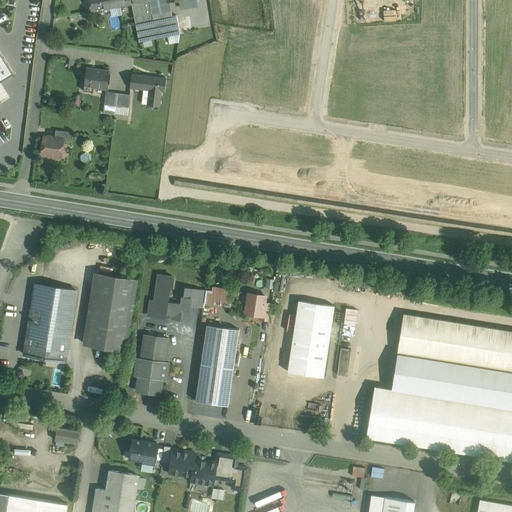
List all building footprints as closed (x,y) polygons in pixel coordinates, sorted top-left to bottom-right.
[(115,0),(89,0),(91,9),(94,11),(117,7),(115,0)] [(166,0),(151,0),(149,1),(153,20),(172,17),(169,2),(167,2),(166,0)] [(177,16),(172,17),(153,20),(149,1),(133,4),(132,4),(139,42),(180,34),(177,16)] [(0,79),(14,70),(0,49),(0,79)] [(109,71),(87,69),(85,86),(84,91),(92,92),(93,87),(107,88),(109,71)] [(167,78),(132,73),(130,88),(143,90),(142,104),(147,104),(147,105),(160,107),(162,92),(165,93),(167,78)] [(117,93),(106,91),(103,112),(115,114),(117,93)] [(130,94),(117,93),(115,114),(127,116),(130,94)] [(72,132),(56,130),(55,138),(63,139),(63,143),(71,144),(72,132)] [(55,138),(44,137),(41,154),(61,157),(63,143),(63,139),(55,138)] [(136,280),(96,274),(84,344),(125,350),(136,280)] [(173,277),(158,274),(154,301),(156,301),(155,310),(165,312),(165,314),(188,317),(192,289),(186,288),(184,297),(182,297),(181,304),(168,302),(170,287),(172,287),(173,277)] [(274,280),(267,279),(266,287),(273,289),(274,280)] [(77,290),(36,284),(24,355),(65,361),(77,290)] [(232,289),(213,287),(212,291),(206,290),(204,303),(229,306),(232,289)] [(265,296),(249,293),(246,313),(261,316),(262,316),(264,303),(265,296)] [(334,306),(299,300),(288,371),(323,377),(334,306)] [(271,304),(264,303),(262,316),(261,316),(261,319),(268,320),(271,304)] [(352,335),(357,309),(345,307),(340,332),(352,335)] [(511,331),(403,313),(397,354),(511,372),(511,331)] [(239,330),(206,325),(196,401),(228,405),(239,330)] [(168,338),(144,335),(141,359),(165,363),(168,338)] [(351,349),(341,348),(337,375),(347,376),(351,349)] [(511,372),(397,354),(391,389),(511,408),(511,372)] [(165,363),(141,359),(139,359),(136,376),(138,376),(136,390),(160,394),(162,379),(166,380),(168,363),(165,363)] [(511,408),(391,389),(374,386),(366,436),(511,459),(511,408)] [(79,431),(58,427),(56,440),(77,444),(79,431)] [(158,443),(132,439),(130,451),(133,451),(132,458),(129,458),(129,459),(143,461),(142,463),(153,465),(154,465),(158,443)] [(174,447),(164,446),(162,461),(171,462),(173,449),(174,447)] [(216,462),(190,458),(191,452),(173,449),(171,462),(169,473),(192,476),(191,481),(213,485),(214,478),(217,462),(216,462)] [(238,456),(218,453),(216,462),(217,462),(214,478),(233,481),(234,481),(235,475),(237,465),(238,456)] [(247,467),(237,465),(235,475),(234,481),(233,481),(232,488),(244,490),(247,467)] [(258,483),(288,470),(286,465),(256,478),(258,483)] [(351,475),(363,476),(364,466),(352,465),(351,475)] [(382,477),(383,467),(371,465),(370,475),(382,477)] [(127,472),(122,471),(121,470),(117,469),(116,470),(116,471),(111,470),(109,472),(107,481),(138,486),(139,477),(138,474),(133,473),(132,472),(128,471),(127,472)] [(133,511),(138,486),(107,481),(106,489),(98,488),(96,490),(92,511),(133,511)] [(66,511),(68,504),(0,492),(0,511),(66,511)] [(413,511),(415,501),(385,497),(382,511),(413,511)] [(511,511),(511,505),(481,500),(478,511),(511,511)]
